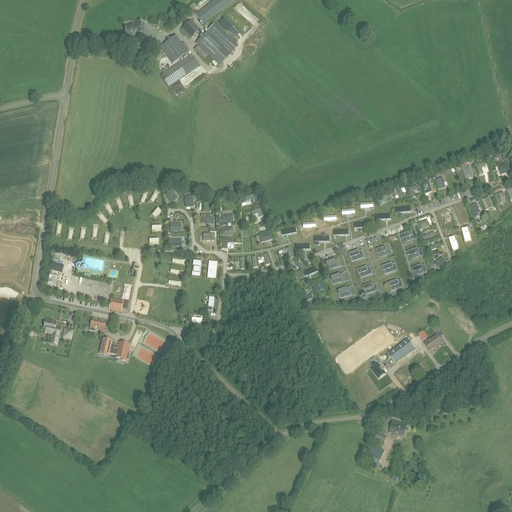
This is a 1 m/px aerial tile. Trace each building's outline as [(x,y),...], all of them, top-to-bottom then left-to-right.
[(203,24),(233,0),(214,0),(195,15),(203,24)] [(261,26),(253,10),(250,12),(249,8),(243,11),(254,30),(261,26)] [(142,32),(142,28),(144,28),(143,21),(137,22),(137,25),(129,25),(129,26),(125,26),(125,34),(130,34),(130,35),(134,35),(134,31),(137,31),(137,33),(142,32)] [(190,39),(198,31),(190,22),(181,30),(190,39)] [(232,40),(215,23),(212,26),(207,32),(196,43),(198,45),(194,50),(204,59),(208,55),(219,65),(230,54),(236,49),(229,43),(232,40)] [(174,38),(161,47),(172,64),(190,52),(184,44),(180,47),(174,38)] [(168,87),(199,66),(192,55),(161,76),(168,87)] [(202,66),(192,73),(196,78),(206,72),(202,66)] [(504,152),(494,155),(496,159),(501,157),(503,161),(507,160),(504,152)] [(484,162),(476,165),(479,175),(483,173),(481,167),(486,166),(484,162)] [(508,164),(498,168),(501,175),(511,171),(508,164)] [(469,166),(462,169),(466,180),(473,178),(469,166)] [(486,174),(481,175),(484,185),(489,183),(493,182),(490,166),(485,167),(486,174)] [(442,179),(435,181),(438,190),(445,187),(442,179)] [(428,181),(421,184),(425,194),(432,192),(428,181)] [(417,186),(408,189),(412,199),(415,197),(413,191),(418,190),(417,186)] [(404,197),(399,187),(395,189),(400,199),(404,197)] [(178,198),(171,190),(164,195),(171,203),(178,198)] [(503,192),(494,196),(498,205),(502,204),(499,198),(504,196),(503,192)] [(378,197),(383,206),(389,203),(385,194),(378,197)] [(254,195),(244,198),(245,202),(251,200),(252,204),(257,203),(254,195)] [(192,196),(185,197),(185,208),(193,207),(192,196)] [(488,198),(482,201),(486,211),(492,208),(488,198)] [(476,204),(469,207),(473,216),(480,213),(476,204)] [(459,209),(457,211),(462,221),(465,219),(459,209)] [(339,212),(335,214),(340,222),(344,219),(339,212)] [(454,224),(450,212),(446,213),(442,214),(446,226),(454,224)] [(201,215),(201,224),(213,224),(214,215),(201,215)] [(427,220),(417,224),(420,231),(430,227),(427,220)] [(468,227),(461,229),(464,240),(470,238),(468,227)] [(221,228),(221,236),(233,236),(233,228),(221,228)] [(408,233),(401,235),(404,243),(417,238),(414,232),(409,234),(408,233)] [(434,232),(422,236),(423,241),(435,237),(434,232)] [(315,238),(315,242),(320,242),(320,243),(329,243),(329,238),(325,238),(325,234),(322,234),(322,238),(315,238)] [(136,235),(127,235),(126,245),(140,246),(140,236),(136,236),(136,235)] [(379,240),(377,237),(374,238),(373,235),(361,239),(364,246),(379,240)] [(454,236),(448,238),(452,249),(458,247),(454,236)] [(223,239),(223,249),(227,249),(227,243),(232,243),(232,239),(223,239)] [(365,250),(380,244),(379,240),(363,246),(365,250)] [(439,243),(427,248),(429,252),(441,247),(439,243)] [(289,255),(285,257),(287,260),(294,257),(289,247),(286,249),(289,255)] [(382,248),(376,250),(379,258),(390,254),(388,247),(383,249),(382,248)] [(414,250),(407,252),(410,260),(422,256),(420,249),(415,251),(414,250)] [(355,252),(349,254),(352,262),(363,258),(361,251),(356,253),(355,252)] [(443,257),(434,264),(439,270),(447,263),(443,257)] [(331,260),(325,262),(328,270),(339,266),(337,259),(332,261),(331,260)] [(388,265),(382,267),(385,275),(396,271),(394,264),(389,266),(388,265)] [(215,266),(208,265),(206,274),(214,275),(215,266)] [(418,266),(412,268),(415,276),(427,272),(424,265),(419,267),(418,266)] [(317,267),(304,272),(306,276),(311,274),(311,275),(318,272),(317,267)] [(364,268),(357,270),(360,278),(371,274),(369,267),(364,269),(364,268)] [(337,275),(330,277),(333,285),(345,281),(342,274),(337,276),(337,275)] [(394,282),(388,284),(391,292),(403,288),(400,281),(395,283),(394,282)] [(323,282),(314,286),(316,292),(325,289),(323,282)] [(369,285),(363,287),(366,295),(377,291),(375,284),(370,286),(369,285)] [(129,286),(126,301),(133,302),(136,287),(129,286)] [(344,289),(337,291),(340,299),(351,295),(349,288),(344,290),(344,289)] [(304,290),(301,291),(305,302),(313,299),(311,295),(307,296),(304,290)] [(122,312),(124,301),(111,298),(109,309),(122,312)] [(205,306),(205,310),(212,311),(212,308),(213,308),(214,298),(209,298),(208,306),(205,306)] [(189,315),(188,322),(191,323),(191,324),(201,325),(202,319),(193,319),(194,316),(189,315)] [(106,321),(92,318),(89,331),(96,332),(96,330),(104,332),(106,321)] [(46,321),(44,329),(46,329),(45,333),(53,334),(52,340),(51,343),(57,345),(58,341),(59,336),(60,330),(55,329),(56,327),(56,323),(46,321)] [(71,340),(72,331),(65,330),(63,338),(71,340)] [(441,339),(438,335),(430,341),(429,340),(424,344),(430,352),(437,346),(437,347),(444,342),(441,339)] [(150,336),(146,344),(168,354),(172,346),(150,336)] [(114,345),(111,344),(112,341),(102,339),(99,354),(109,356),(109,354),(117,355),(116,358),(121,359),(121,360),(127,362),(130,352),(128,351),(129,344),(119,342),(119,345),(114,344),(114,345)] [(406,340),(388,354),(395,364),(415,349),(407,340),(407,339),(406,340)] [(138,356),(144,362),(151,355),(145,349),(138,356)] [(420,369),(428,356),(423,353),(415,365),(420,369)] [(353,375),(380,361),(377,355),(350,370),(353,375)] [(379,380),(386,374),(379,364),(371,370),(379,380)] [(408,370),(399,376),(402,381),(411,375),(408,370)] [(404,436),(407,425),(393,421),(390,433),(404,436)] [(384,444),(386,437),(376,432),(373,439),(384,444)] [(392,461),(397,450),(389,446),(384,457),(392,461)] [(379,466),(385,451),(375,447),(368,462),(379,466)]
